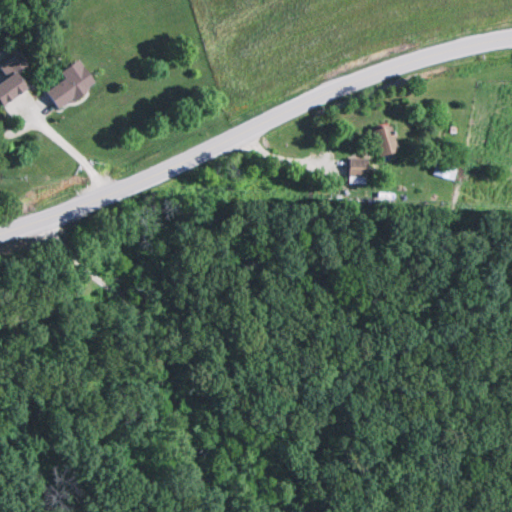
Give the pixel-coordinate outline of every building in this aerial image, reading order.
[(63,75),(66,78),(47,93),(62,112),(100,83),(82,60),(63,75)] [(32,88),(19,70),(0,84),(0,101),(5,108),(32,88)] [(376,132),(385,160),(404,154),(395,126),(376,132)] [(457,181),(461,161),(440,156),(436,176),(457,181)] [(371,160),(350,160),(350,185),(371,185),(371,160)]
